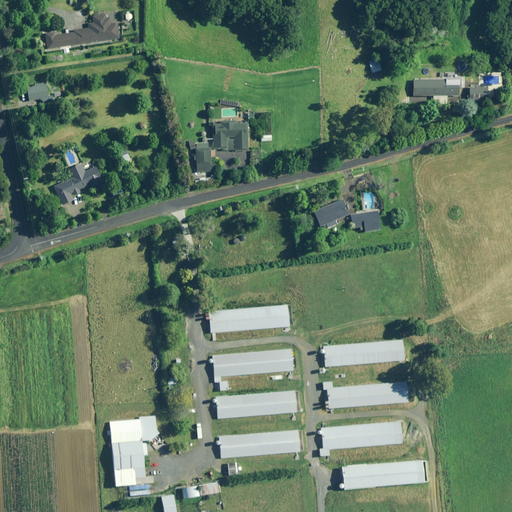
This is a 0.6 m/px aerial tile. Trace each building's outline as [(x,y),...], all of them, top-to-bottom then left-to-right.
[(105,14),(91,16),(92,22),(87,23),(87,27),(72,30),(72,32),(45,35),(47,49),(119,39),(116,22),(110,23),(109,17),(105,17),(105,14)] [(378,59),(368,62),(371,74),(381,71),(378,59)] [(412,96),(432,96),(432,105),(447,105),(447,96),(458,96),(458,79),(412,79),(412,96)] [(34,84),(34,86),(25,88),(28,101),(41,99),(42,104),(53,102),(52,95),(47,96),(45,86),(44,82),(34,84)] [(487,87),(468,86),(468,100),(487,101),(487,87)] [(226,149),(226,146),(226,137),(233,137),(234,149),(234,151),(246,151),(246,148),(246,123),(235,123),(235,121),(219,121),(219,123),(212,123),(213,145),(213,149),(226,149)] [(215,163),(213,163),(210,163),(210,147),(207,147),(207,142),(194,142),(194,139),(188,140),(189,149),(195,149),(195,172),(210,171),(210,177),(205,178),(204,177),(199,178),(199,179),(194,180),(195,185),(215,181),(215,163)] [(130,160),(125,150),(118,153),(122,163),(130,160)] [(95,166),(91,168),(88,162),(83,165),(86,170),(85,171),(83,171),(80,163),(67,169),(71,177),(70,177),(56,184),(59,189),(55,191),(58,198),(61,205),(72,200),(69,193),(72,192),(73,195),(79,192),(78,189),(86,185),(85,184),(100,177),(95,166)] [(121,187),(111,190),(112,196),(123,194),(121,187)] [(341,198),(312,211),(319,226),(322,225),(323,227),(326,226),(326,228),(336,224),(334,220),(348,214),(341,198)] [(350,214),(352,228),(359,227),(359,230),(363,229),(363,232),(379,230),(377,210),(350,214)] [(286,305),(207,313),(209,334),(288,327),(286,305)] [(316,347),(318,368),(396,361),(394,339),(316,347)] [(288,349),(209,355),(210,377),(290,371),(288,349)] [(398,381),(321,388),(323,409),(400,402),(398,381)] [(289,392),(211,398),(213,420),(291,413),(289,392)] [(395,421),(317,427),(319,449),(397,443),(395,421)] [(294,432),(215,439),(217,460),(296,453),(294,432)] [(138,441),(107,445),(110,470),(128,468),(130,479),(143,478),(138,441)] [(417,483),(415,460),(340,467),(342,491),(417,483)] [(237,462),(227,462),(228,475),(238,475),(237,462)] [(218,482),(201,484),(203,495),(220,492),(218,482)] [(197,485),(181,488),(183,498),(199,496),(197,485)] [(175,511),(173,495),(161,496),(162,511),(175,511)]
